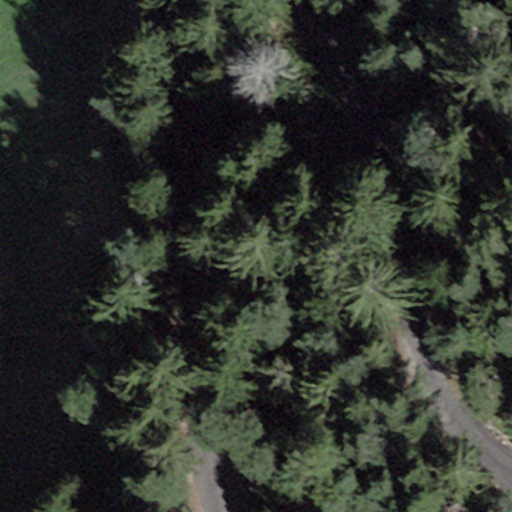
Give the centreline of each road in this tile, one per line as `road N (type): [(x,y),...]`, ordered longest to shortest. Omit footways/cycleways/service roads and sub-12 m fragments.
road 1 (unclassified): [(311,0),(381,130),(403,211),(431,394),(451,433),(511,474)]
road 2 (unclassified): [(209,511),(179,122),(154,0)]
